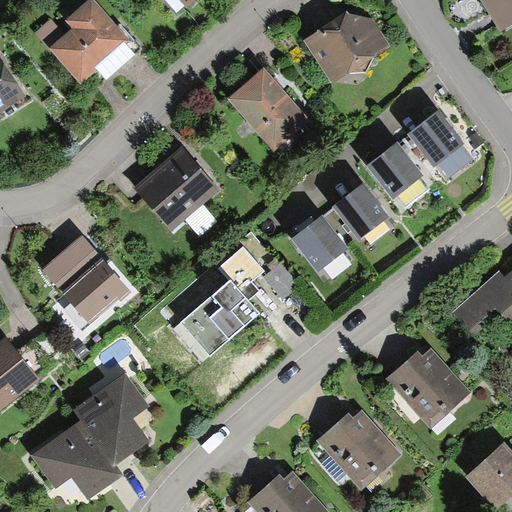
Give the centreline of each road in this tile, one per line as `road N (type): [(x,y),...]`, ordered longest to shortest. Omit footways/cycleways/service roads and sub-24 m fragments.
road 1 (residential): [(511,214),(360,331),(163,511)]
road 2 (residential): [(273,0),(162,97),(68,196),(27,210),(0,207)]
road 3 (residential): [(416,0),(511,137)]
